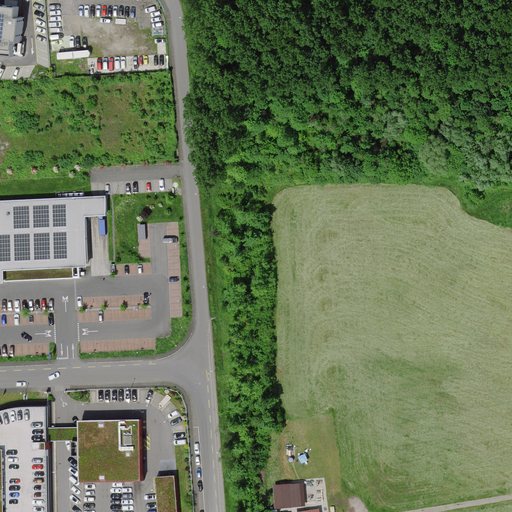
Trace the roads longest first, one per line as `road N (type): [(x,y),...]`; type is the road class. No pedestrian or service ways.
road 1 (unclassified): [(171,0),(202,369)]
road 2 (unclassified): [(0,378),(202,369)]
road 3 (unclassified): [(202,369),(212,511)]
